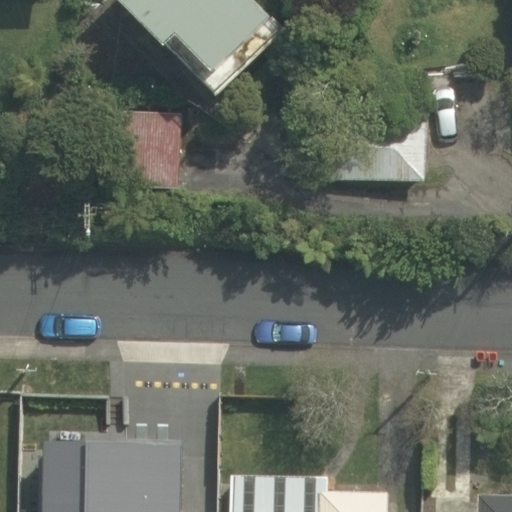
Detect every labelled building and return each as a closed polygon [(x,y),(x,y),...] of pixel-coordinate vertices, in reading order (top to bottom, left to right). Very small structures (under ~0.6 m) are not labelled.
[(108,0),(153,55),(170,41),(212,93),(283,35),(254,0),(108,0)] [(184,116),(111,113),(107,189),(180,193),(184,116)] [(207,377),(143,379),(147,498),(211,496),(207,377)] [(291,511),(383,511),(385,482),(293,478),(291,511)] [(511,511),(511,496),(482,497),(482,511),(511,511)]
